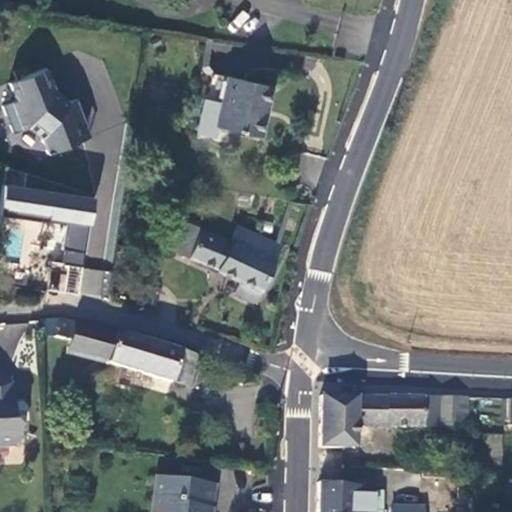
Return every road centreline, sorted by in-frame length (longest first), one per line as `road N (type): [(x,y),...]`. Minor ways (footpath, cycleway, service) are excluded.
road 1 (tertiary): [(301,355),(330,229),(406,0)]
road 2 (unclassified): [(301,355),(252,361),(106,319),(0,312)]
road 3 (unclassified): [(301,355),(322,346),(511,367)]
road 4 (tertiary): [(293,511),(301,355)]
